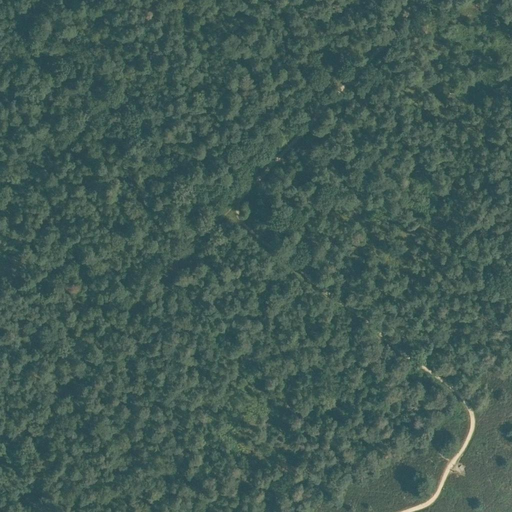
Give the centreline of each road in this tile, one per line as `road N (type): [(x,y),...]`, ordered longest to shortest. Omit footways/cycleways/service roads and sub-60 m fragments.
road 1 (track): [(238,199),(0,456)]
road 2 (track): [(238,199),(419,0)]
